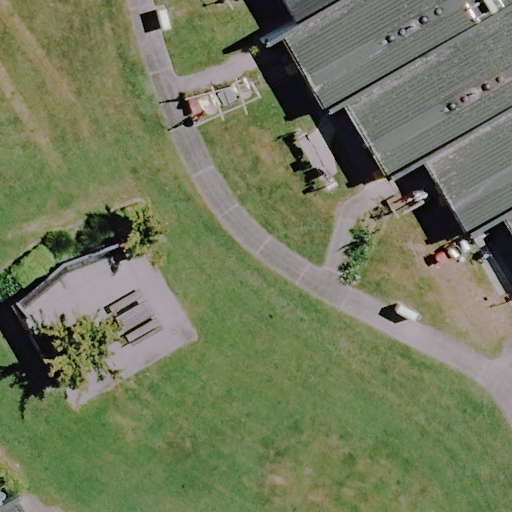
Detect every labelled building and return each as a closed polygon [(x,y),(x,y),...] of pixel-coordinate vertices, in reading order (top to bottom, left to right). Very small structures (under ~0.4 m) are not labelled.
[(273,0),(298,41),(368,0),(273,0)] [(340,120),(511,17),(511,0),(368,0),(298,41),(280,51),(325,129),(340,120)] [(415,168),(511,109),(511,17),(340,120),(379,189),(415,168)] [(511,109),(415,168),(464,252),(511,221),(511,109)] [(511,319),(511,221),(464,252),(505,323),(511,319)]
